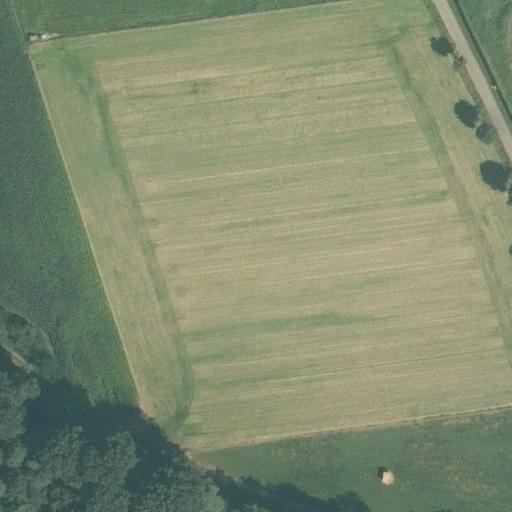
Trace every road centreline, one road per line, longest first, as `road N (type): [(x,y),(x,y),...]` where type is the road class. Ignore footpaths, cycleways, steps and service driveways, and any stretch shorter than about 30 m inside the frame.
road 1 (track): [(0,355),(63,405),(234,498),(280,511)]
road 2 (unclassified): [(511,168),(434,0)]
